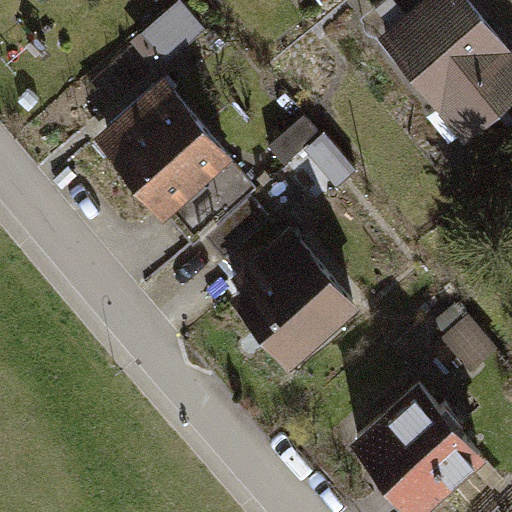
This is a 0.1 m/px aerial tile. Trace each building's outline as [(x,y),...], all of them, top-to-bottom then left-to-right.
[(191,0),(177,0),(147,26),(171,54),(210,21),(191,0)] [(463,142),(511,103),(511,50),(472,0),(388,0),(407,24),(384,41),(463,142)] [(148,212),(224,154),(160,69),(84,127),(148,212)] [(307,110),(285,134),(339,182),(360,157),(307,110)] [(212,224),(235,259),(283,228),(260,193),(212,224)] [(290,367),(362,312),(296,227),(225,282),(290,367)] [(400,511),(437,511),(488,471),(419,386),(346,446),(400,511)]
